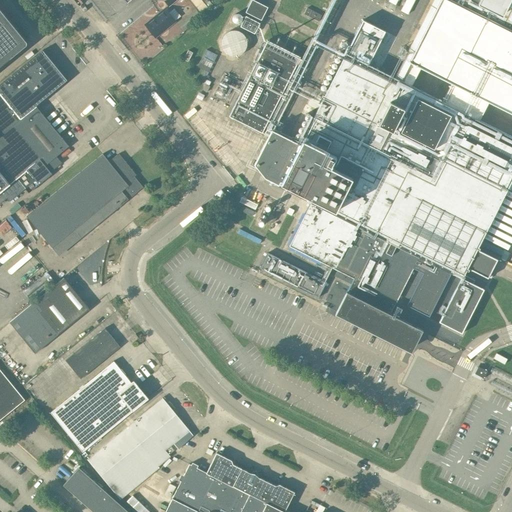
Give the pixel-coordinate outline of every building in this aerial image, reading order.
[(254,0),(250,0),(244,13),(263,22),(270,7),(254,0)] [(511,0),(432,0),(396,78),(346,53),(299,146),(298,146),(299,143),(272,129),(254,164),(266,177),(278,184),(280,180),(282,181),(281,183),(312,199),(290,244),(330,265),(322,279),(268,252),(260,268),(318,298),(326,282),(325,282),(332,268),(354,279),(336,314),(407,350),(418,328),(390,314),(414,269),(423,274),(407,306),(429,317),(451,274),(461,279),(439,322),(462,333),(484,289),(487,282),(477,277),(475,280),(465,275),(469,268),(488,278),(498,259),(478,249),(511,183),(511,0)] [(406,0),(401,10),(408,14),(414,0),(406,0)] [(168,13),(165,8),(145,24),(156,38),(176,22),(175,21),(180,16),(174,8),(168,13)] [(307,8),(304,14),(319,21),(322,15),(307,8)] [(0,66),(26,45),(27,42),(0,9),(0,66)] [(197,10),(178,25),(183,31),(202,16),(197,10)] [(245,16),(240,26),(254,33),(260,23),(245,16)] [(247,44),(247,43),(247,42),(247,40),(247,39),(246,37),(245,36),(245,35),(244,34),(243,33),(242,32),(240,31),(239,31),(238,30),(236,30),(235,30),(233,30),(232,30),(231,30),(229,31),(228,31),(227,32),(226,33),(225,34),(224,35),(223,36),(222,37),(222,39),(221,40),(221,42),(221,43),(221,44),(221,46),(222,47),(222,48),(223,50),(224,51),(225,52),(226,53),(227,54),(228,54),(229,55),(231,56),(232,56),(233,56),(235,56),(236,56),(238,56),(239,55),(240,54),(242,54),(243,53),(244,52),(245,51),(245,50),(246,48),(247,47),(247,46),(247,44)] [(267,40),(229,116),(262,133),(301,57),(267,40)] [(291,52),(294,46),(287,43),(284,48),(291,52)] [(0,204),(7,198),(10,201),(26,189),(29,193),(52,174),(46,165),(69,146),(36,106),(68,80),(43,49),(0,83),(0,204)] [(203,70),(199,79),(204,81),(208,72),(217,54),(206,49),(197,67),(203,70)] [(188,62),(193,53),(188,51),(184,60),(188,62)] [(143,187),(117,155),(109,161),(103,154),(26,216),(59,256),(143,187)] [(236,240),(230,237),(234,227),(223,222),(213,243),(231,251),(236,240)] [(240,229),(238,233),(259,244),(261,240),(240,229)] [(250,260),(255,250),(245,245),(240,255),(250,260)] [(64,277),(10,322),(35,353),(89,308),(64,277)] [(105,328),(66,360),(81,379),(120,347),(105,328)] [(133,343),(139,338),(136,334),(130,339),(133,343)] [(83,452),(148,398),(130,376),(127,378),(114,361),(51,412),(83,452)] [(478,365),(474,373),(484,377),(487,370),(478,365)] [(0,419),(25,400),(0,369),(0,419)] [(162,398),(88,459),(120,499),(159,467),(158,466),(170,456),(169,455),(174,450),(171,445),(174,443),(178,449),(193,435),(189,430),(162,398)] [(285,511),(284,511),(295,492),(279,484),(276,485),(259,477),(257,475),(257,474),(253,472),(252,473),(250,472),(233,464),(232,460),(216,452),(206,472),(189,464),(165,511),(285,511)] [(124,511),(78,470),(62,488),(88,511),(124,511)] [(169,484),(164,494),(168,495),(172,486),(169,484)] [(127,501),(138,511),(150,511),(133,495),(127,501)]
